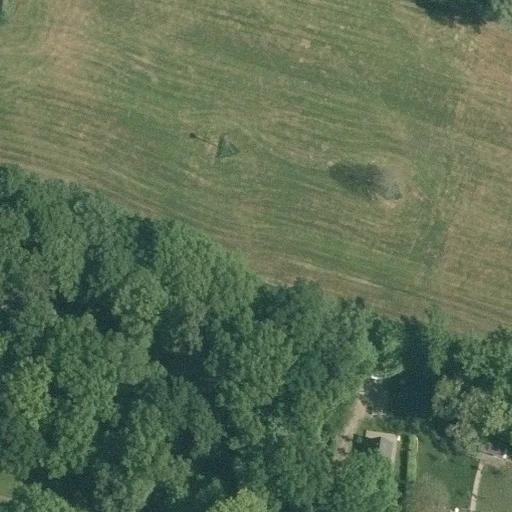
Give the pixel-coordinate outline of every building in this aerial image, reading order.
[(0,388),(9,358),(0,355),(0,388)] [(356,355),(350,375),(371,381),(377,362),(356,355)] [(506,450),(506,448),(481,440),(480,442),(477,453),(503,460),(506,450)] [(384,502),(391,446),(367,443),(360,499),(384,502)] [(105,470),(112,477),(119,470),(111,463),(105,470)]
